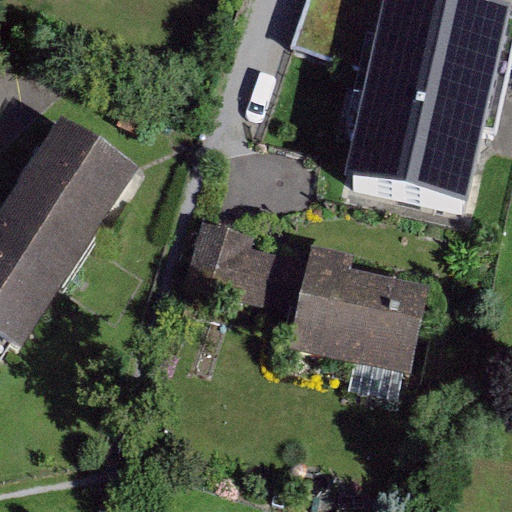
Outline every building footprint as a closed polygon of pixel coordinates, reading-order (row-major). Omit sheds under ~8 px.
[(511,0),(315,0),(297,56),(393,89),(368,192),(461,212),(474,139),(491,139),(511,46),(511,34),(489,29),(498,0),(500,0),(511,4),(511,0)] [(144,183),(71,139),(0,257),(0,341),(36,363),(144,183)] [(303,142),(255,166),(274,205),(322,182),(303,142)] [(207,228),(191,294),(249,308),(265,241),(207,228)] [(448,303),(324,272),(303,357),(427,387),(448,303)]
